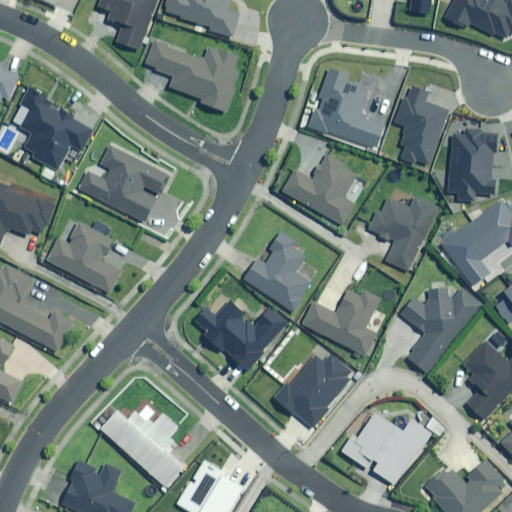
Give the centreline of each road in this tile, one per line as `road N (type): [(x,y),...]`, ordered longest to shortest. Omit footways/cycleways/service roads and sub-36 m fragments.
road 1 (residential): [(299,473),(359,397),(383,381),(418,387),(511,473)]
road 2 (residential): [(244,173),(171,133),(46,36)]
road 3 (residential): [(136,328),(41,433),(1,511)]
road 4 (residential): [(299,473),(136,328)]
road 5 (residential): [(298,26),(428,42),(498,84)]
road 6 (residential): [(244,173),(192,260),(136,328)]
road 7 (residential): [(298,26),(244,173)]
